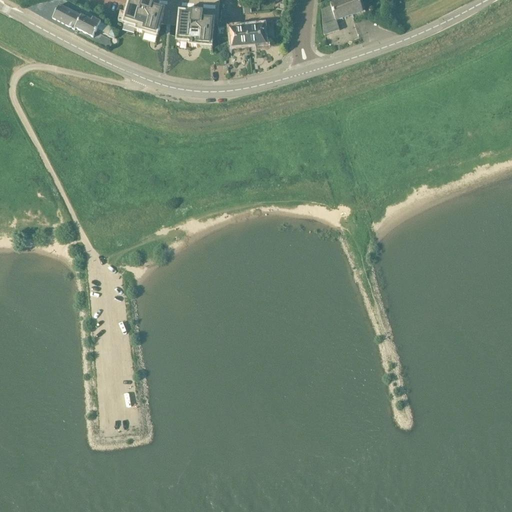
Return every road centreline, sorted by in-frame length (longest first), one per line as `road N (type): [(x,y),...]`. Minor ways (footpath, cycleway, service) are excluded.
road 1 (tertiary): [(308,73),(242,90),(188,91),(144,79),(0,10)]
road 2 (tertiary): [(308,73),(422,34),(489,0)]
